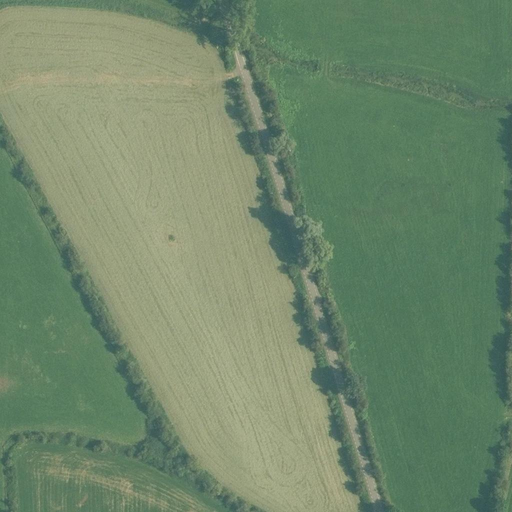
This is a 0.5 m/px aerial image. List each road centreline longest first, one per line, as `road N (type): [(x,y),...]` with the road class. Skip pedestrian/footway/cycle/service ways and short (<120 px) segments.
road 1 (secondary): [(378,511),(222,0)]
road 2 (track): [(0,92),(61,81),(211,79),(243,67)]
